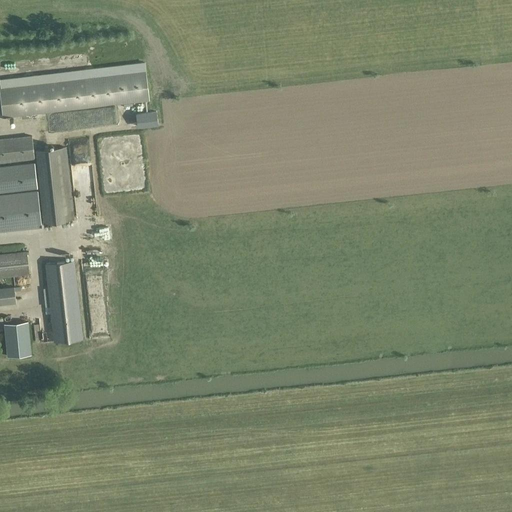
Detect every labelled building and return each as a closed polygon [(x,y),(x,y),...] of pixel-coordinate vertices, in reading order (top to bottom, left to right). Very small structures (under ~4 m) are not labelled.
[(5,87),(8,116),(154,100),(150,63),(5,79),(6,87),(5,87)] [(0,139),(0,162),(34,160),(32,137),(0,139)] [(66,147),(35,150),(43,224),(74,220),(66,147)] [(0,166),(0,191),(37,188),(34,163),(0,166)] [(0,194),(0,230),(40,227),(35,191),(0,194)] [(27,251),(0,254),(0,277),(29,274),(27,251)] [(75,260),(45,264),(54,342),(84,339),(75,260)] [(0,304),(16,303),(14,286),(0,287),(0,304)] [(0,315),(0,345),(0,347),(26,345),(22,313),(0,315)]
